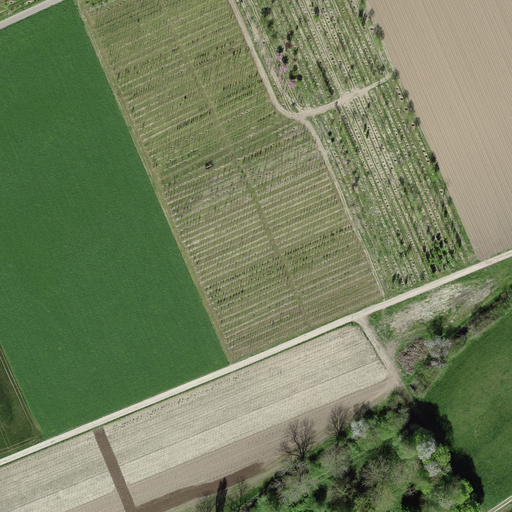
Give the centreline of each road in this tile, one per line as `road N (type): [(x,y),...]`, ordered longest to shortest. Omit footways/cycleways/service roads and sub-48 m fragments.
road 1 (track): [(511,252),(0,461)]
road 2 (track): [(354,316),(472,511)]
